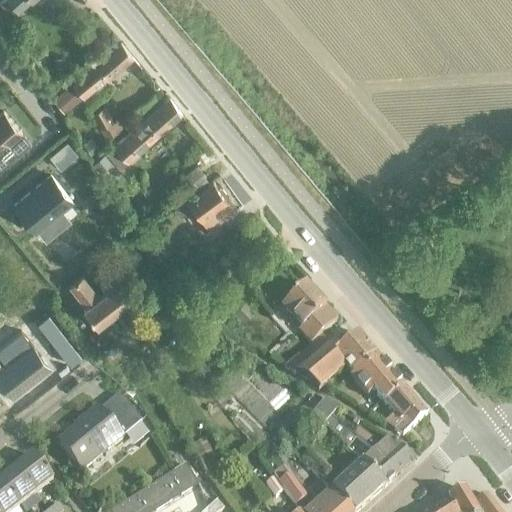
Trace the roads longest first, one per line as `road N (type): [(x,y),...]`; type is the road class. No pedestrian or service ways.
road 1 (tertiary): [(479,430),(114,0)]
road 2 (residential): [(383,511),(479,430)]
